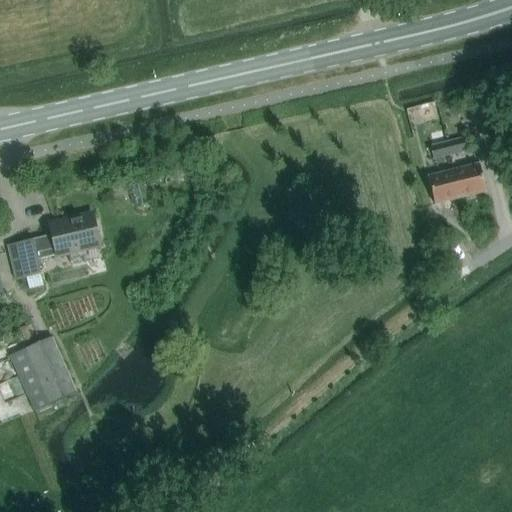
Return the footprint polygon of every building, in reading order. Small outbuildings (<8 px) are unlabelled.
[(442,158),(464,152),(461,139),(430,147),(433,160),(442,158)] [(460,198),(485,192),(478,165),(453,171),(460,198)] [(434,205),(460,198),(453,171),(427,178),(434,205)] [(56,256),(100,246),(92,215),(49,225),(52,238),(33,242),(33,240),(7,246),(15,281),(41,275),(37,261),(56,256)] [(31,339),(27,326),(18,329),(21,342),(31,339)] [(49,404),(75,393),(51,338),(25,349),(49,404)]
